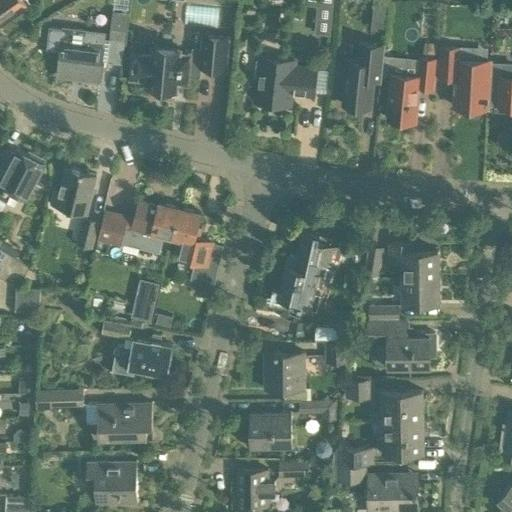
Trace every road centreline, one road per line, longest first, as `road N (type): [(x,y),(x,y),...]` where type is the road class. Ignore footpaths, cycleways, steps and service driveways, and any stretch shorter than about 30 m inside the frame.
road 1 (residential): [(183,511),(262,169)]
road 2 (residential): [(469,511),(499,199)]
road 3 (residential): [(262,169),(61,119),(0,83)]
road 4 (residential): [(499,199),(392,195),(262,169)]
